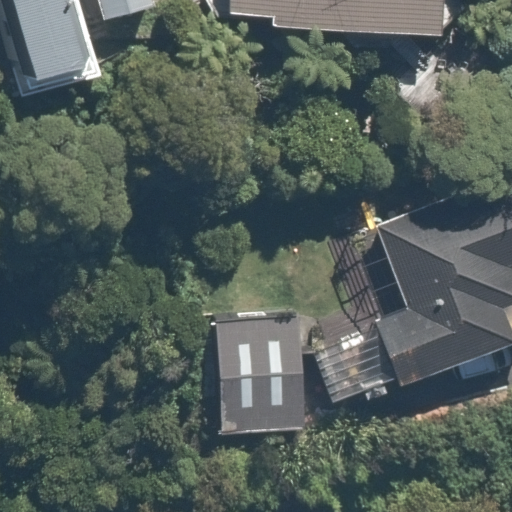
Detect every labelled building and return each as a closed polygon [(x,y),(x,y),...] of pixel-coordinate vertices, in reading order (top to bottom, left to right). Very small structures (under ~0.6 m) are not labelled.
[(67,0),(0,0),(0,66),(8,103),(87,85),(67,0)] [(142,0),(93,0),(103,30),(147,16),(142,0)] [(458,0),(232,0),(231,33),(455,48),(458,0)] [(511,189),(375,241),(405,323),(366,337),(393,410),(511,365),(511,340),(503,317),(511,313),(511,189)] [(301,329),(222,332),(227,453),(306,449),(301,329)]
